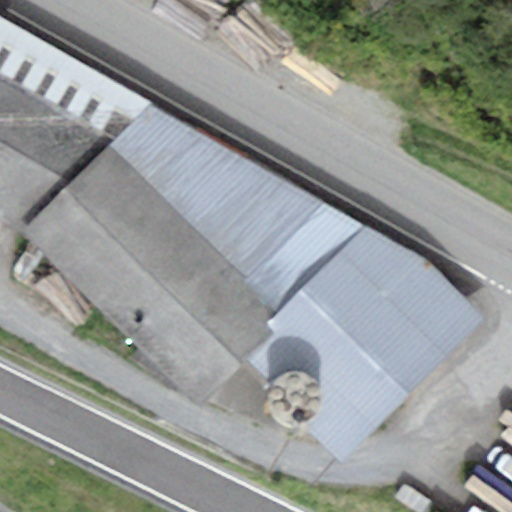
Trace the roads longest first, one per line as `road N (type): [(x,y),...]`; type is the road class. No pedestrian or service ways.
road 1 (track): [(511,363),(347,491),(78,365),(0,312)]
road 2 (tertiary): [(59,0),(511,257)]
road 3 (primary): [(244,511),(0,390)]
